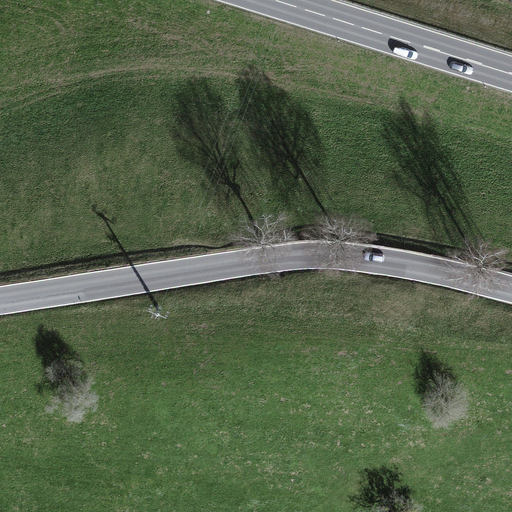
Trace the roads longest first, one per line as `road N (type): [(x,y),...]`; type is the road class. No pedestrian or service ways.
road 1 (tertiary): [(0,304),(333,260),(511,293)]
road 2 (secondary): [(272,0),(511,74)]
